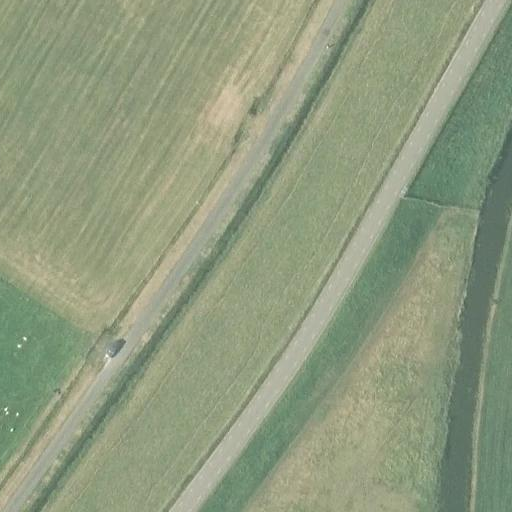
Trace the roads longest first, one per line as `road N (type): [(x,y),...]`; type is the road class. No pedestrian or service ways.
road 1 (unclassified): [(5,511),(201,234),(338,0)]
road 2 (tertiary): [(183,511),(347,271),(495,0)]
